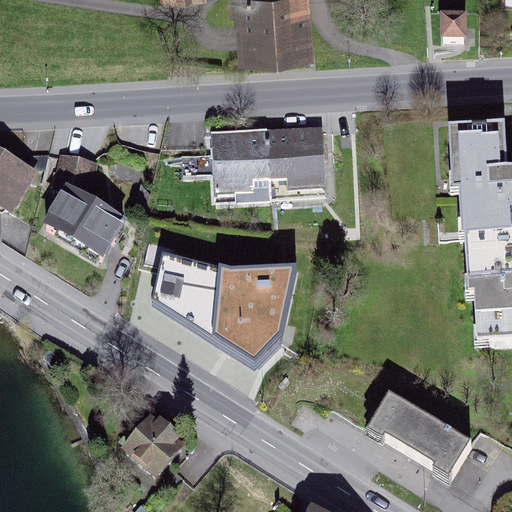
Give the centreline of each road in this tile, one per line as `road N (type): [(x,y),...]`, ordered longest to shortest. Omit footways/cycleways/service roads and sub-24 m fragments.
road 1 (residential): [(511,83),(0,112)]
road 2 (secondary): [(0,274),(375,511)]
